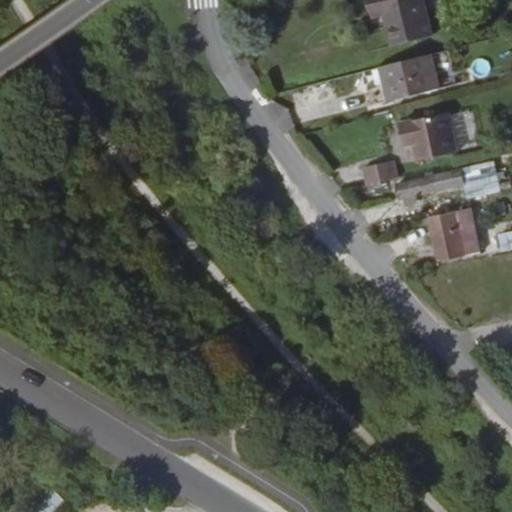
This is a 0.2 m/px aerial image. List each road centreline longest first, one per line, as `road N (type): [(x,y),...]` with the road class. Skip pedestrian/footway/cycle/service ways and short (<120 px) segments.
road 1 (residential): [(511,417),(261,123),(215,42),(206,0)]
road 2 (tertiary): [(230,511),(0,368)]
